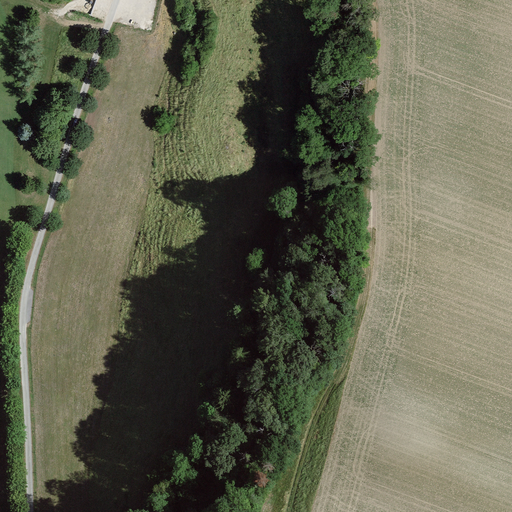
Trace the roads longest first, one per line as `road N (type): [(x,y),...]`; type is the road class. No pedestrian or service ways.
road 1 (unclassified): [(115,0),(24,293),(29,511)]
road 2 (track): [(352,0),(337,309),(303,392),(273,511)]
